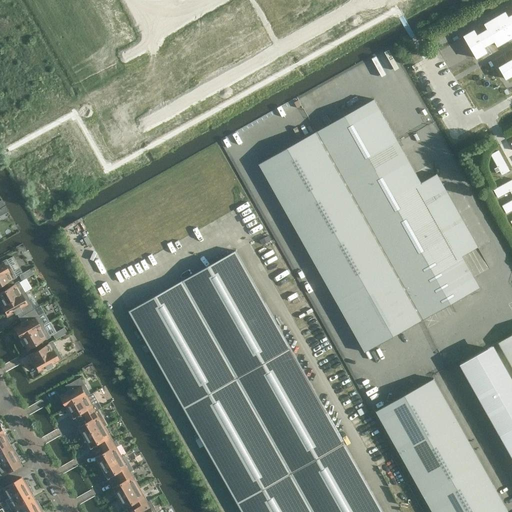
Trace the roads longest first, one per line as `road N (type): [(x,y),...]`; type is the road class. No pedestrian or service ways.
road 1 (unknown): [(440,335),(485,303),(490,260),(390,75),(376,70),(245,153),(353,349),(372,364),(393,362)]
road 2 (residential): [(136,131),(365,0)]
road 3 (unknown): [(511,465),(440,335)]
road 4 (residential): [(7,398),(72,511)]
